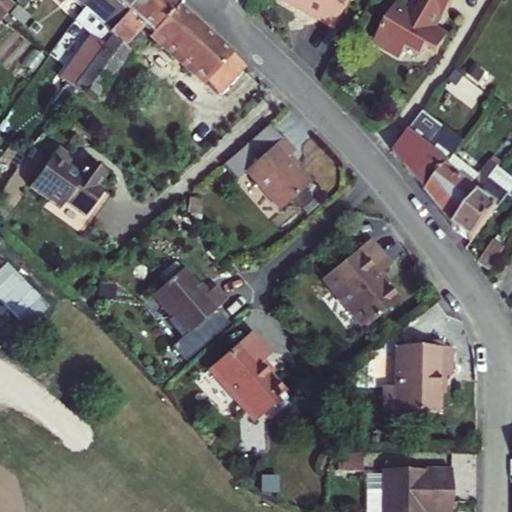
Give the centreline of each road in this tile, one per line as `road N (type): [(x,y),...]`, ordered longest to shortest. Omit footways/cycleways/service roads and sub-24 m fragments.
road 1 (residential): [(380,173),(473,292),(493,333),(499,378)]
road 2 (residential): [(223,17),(380,173)]
road 3 (residential): [(257,282),(380,173)]
road 4 (residential): [(499,511),(499,378)]
